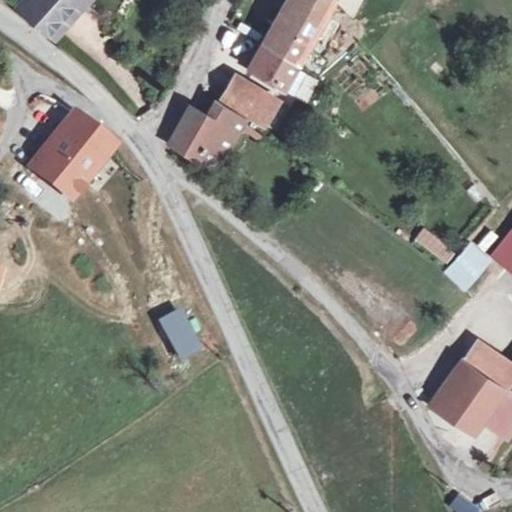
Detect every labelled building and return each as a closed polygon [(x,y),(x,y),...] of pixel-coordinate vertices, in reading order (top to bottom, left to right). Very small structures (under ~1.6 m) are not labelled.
[(15,0),(44,28),(75,0),(15,0)] [(324,8),(328,0),(286,0),(251,66),(284,84),(324,8)] [(229,79),(218,100),(264,124),(275,102),(229,79)] [(200,159),(217,168),(241,120),(211,101),(203,116),(185,107),(184,109),(166,146),(198,163),(200,159)] [(25,165),(67,196),(108,141),(65,110),(25,165)] [(511,258),(511,213),(507,210),(487,243),(511,258)] [(448,260),(455,246),(420,229),(413,243),(448,260)] [(446,266),(444,269),(465,287),(486,261),(464,244),(446,266)] [(511,371),(511,368),(477,341),(431,406),(467,433),(479,417),(502,386),(511,371)] [(511,421),(511,393),(502,386),(479,417),(503,434),(511,421)] [(475,511),(477,509),(457,494),(448,507),(454,511),(475,511)]
